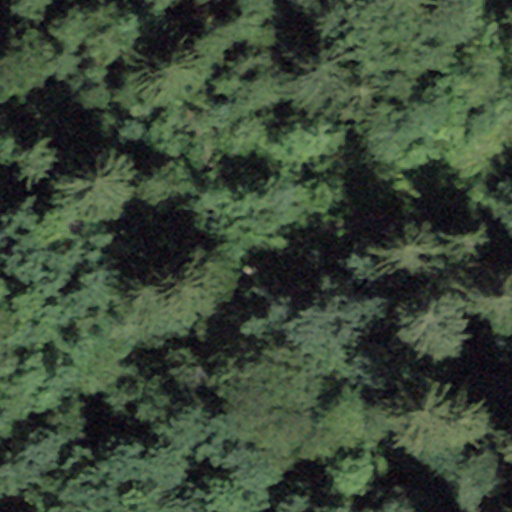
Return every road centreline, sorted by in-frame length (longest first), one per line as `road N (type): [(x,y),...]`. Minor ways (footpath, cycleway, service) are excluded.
road 1 (track): [(0,509),(172,320),(252,266)]
road 2 (track): [(252,266),(305,228),(493,155)]
